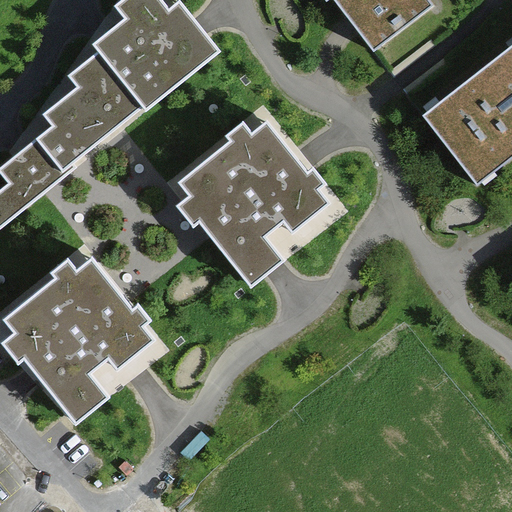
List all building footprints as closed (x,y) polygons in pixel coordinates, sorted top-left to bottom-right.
[(0,193),(0,227),(77,168),(74,164),(142,111),(145,115),(224,53),(182,0),(176,0),(169,6),(163,0),(120,0),(115,4),(127,19),(93,45),(99,53),(70,76),(79,88),(45,115),(54,127),(0,169),(11,184),(0,193)] [(332,0),(374,55),(433,10),(426,0),(332,0)] [(511,158),(511,47),(422,118),(475,187),(511,158)] [(178,183),(189,196),(177,206),(194,227),(199,222),(252,287),(286,260),(267,237),(284,224),(293,236),(333,203),(323,191),(330,185),(315,166),(308,171),(267,120),(252,132),(244,121),(225,137),(229,141),(178,183)] [(13,333),(1,343),(18,364),(24,360),(77,426),(111,398),(92,374),(109,360),(118,372),(157,341),(146,326),(152,321),(138,304),(133,308),(92,257),(77,269),(68,257),(49,273),(53,278),(2,319),(13,333)]
